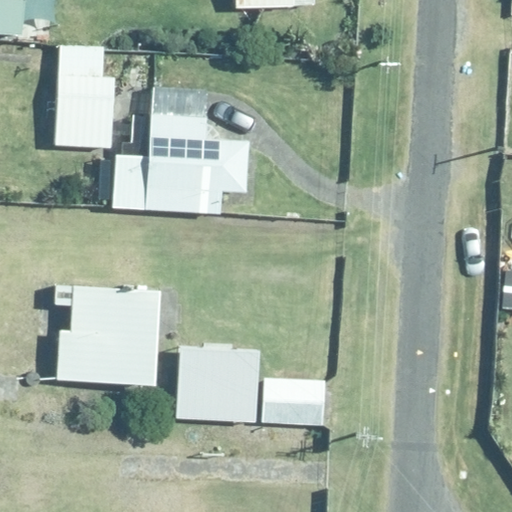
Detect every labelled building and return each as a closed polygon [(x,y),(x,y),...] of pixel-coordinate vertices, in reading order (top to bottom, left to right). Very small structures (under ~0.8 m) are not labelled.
[(24,0),(0,0),(0,32),(23,34),(24,0)] [(103,45),(53,44),(50,144),(108,145),(110,75),(102,75),(103,45)] [(144,153),(109,152),(108,207),(219,212),(220,188),(243,189),(245,133),(207,131),(208,110),(146,108),(145,143),(144,153)] [(511,265),(499,266),(500,310),(511,310),(511,265)] [(157,286),(48,283),(47,306),(66,306),(66,328),(52,327),(51,383),(155,385),(157,286)] [(323,377),(204,377),(198,377),(198,407),(257,407),(257,423),(323,423),(323,377)]
